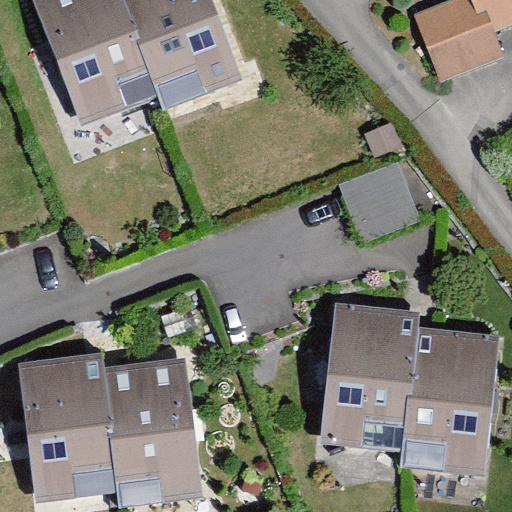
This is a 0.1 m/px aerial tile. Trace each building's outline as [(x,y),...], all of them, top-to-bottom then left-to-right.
[(64,0),(41,9),(95,144),(166,115),(171,129),(262,93),(224,0),(64,0)] [(511,0),(484,0),(485,3),(427,21),(450,89),(511,68),(511,42),(510,35),(511,34),(511,0)] [(409,169),(350,196),(375,252),(435,225),(409,169)] [(429,317),(339,309),(326,448),(410,455),(408,475),(504,484),(511,395),(511,349),(427,342),(429,317)] [(112,364),(26,377),(45,507),(131,494),(133,511),(210,511),(227,510),(206,372),(115,385),(112,364)]
